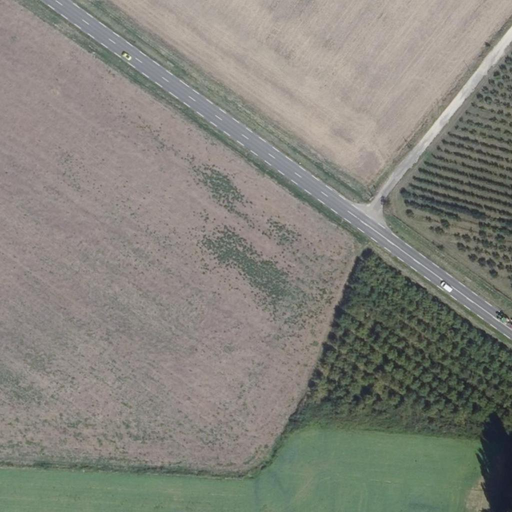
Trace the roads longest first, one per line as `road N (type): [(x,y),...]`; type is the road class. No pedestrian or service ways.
road 1 (primary): [(511,332),(54,0)]
road 2 (track): [(362,225),(511,34)]
